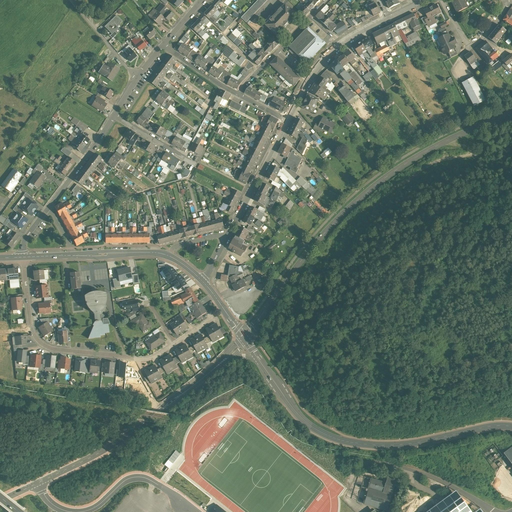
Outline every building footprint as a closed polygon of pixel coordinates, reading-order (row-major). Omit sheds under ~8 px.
[(258,0),(241,18),(246,23),(268,0),(258,0)] [(339,0),(337,3),(345,10),(350,4),(344,0),(339,0)] [(388,0),(384,0),(389,9),(394,6),(391,0),(390,0),(389,1),(388,0)] [(314,7),(309,2),(307,4),(305,6),(310,11),(314,7)] [(371,5),(368,6),(371,11),(377,8),(375,3),(371,5)] [(465,3),(455,8),(457,13),(467,8),(465,3)] [(162,4),(156,10),(165,18),(169,21),(174,15),(169,11),(167,13),(164,10),(166,8),(162,4)] [(285,4),(266,25),(277,35),(297,15),(285,4)] [(432,8),(424,12),(427,17),(425,18),(424,19),(427,23),(429,26),(436,23),(432,17),(440,13),(436,5),(432,7),(432,8)] [(212,6),(208,10),(213,15),(217,11),(215,9),(212,6)] [(305,6),(301,9),(299,11),(298,12),(304,18),(310,11),(305,6)] [(377,8),(371,11),(372,13),(374,16),(380,13),(377,8)] [(511,10),(510,9),(503,20),(510,25),(511,22),(511,10)] [(213,15),(208,10),(204,14),(209,19),(212,16),(213,15)] [(157,11),(151,18),(154,21),(155,22),(159,25),(162,22),(161,22),(165,18),(157,11)] [(323,14),(321,11),(315,16),(320,21),(325,15),(323,14)] [(419,26),(413,14),(406,17),(409,22),(410,22),(413,29),(419,26)] [(325,15),(320,21),(324,24),(329,19),(327,17),(325,15)] [(116,16),(105,27),(112,34),(114,32),(118,29),(116,27),(122,22),(116,16)] [(224,20),(230,26),(234,21),(229,16),(224,20)] [(406,17),(393,23),(394,24),(396,28),(404,42),(407,40),(401,29),(407,26),(409,22),(406,17)] [(202,22),(199,19),(195,24),(200,29),(205,25),(202,22)] [(329,19),(324,24),(328,28),(333,23),(331,21),(329,19)] [(343,22),(336,26),(337,27),(334,30),(339,35),(348,30),(343,22)] [(333,23),(328,28),(332,32),(334,30),(337,27),(336,26),(333,23)] [(200,29),(195,24),(191,28),(196,33),(200,29)] [(394,24),(382,30),(384,34),(390,31),(396,28),(394,24)] [(499,25),(488,38),(495,44),(506,32),(499,25)] [(241,34),(244,31),(239,26),(229,36),(238,46),(242,42),(241,41),(245,38),(241,34)] [(152,28),(145,34),(150,39),(157,34),(152,28)] [(396,28),(390,31),(393,38),(399,35),(397,32),(398,31),(396,28)] [(445,28),(440,31),(443,37),(448,34),(445,28)] [(205,33),(200,29),(196,33),(201,37),(205,33)] [(306,30),(289,47),(298,56),(315,38),(314,37),(306,30)] [(382,30),(373,35),(377,43),(377,42),(383,40),(386,38),(384,34),(382,30)] [(450,40),(448,34),(443,37),(440,38),(444,46),(441,47),(441,48),(443,54),(445,54),(448,53),(448,52),(454,49),(453,45),(456,44),(454,38),(450,40)] [(229,42),(224,36),(222,38),(220,35),(217,38),(225,46),(229,42)] [(188,38),(184,36),(181,40),(185,44),(189,39),(188,38)] [(368,37),(361,42),(366,50),(369,47),(373,45),(368,37)] [(137,41),(135,38),(132,41),(137,47),(139,44),(142,41),(140,40),(140,39),(137,41)] [(274,38),(268,44),(273,49),(274,49),(280,43),(274,38)] [(319,38),(317,40),(315,38),(298,56),(306,64),(326,44),(322,40),(322,41),(319,38)] [(142,41),(139,44),(137,47),(140,51),(146,46),(142,41)] [(361,42),(353,47),(359,56),(362,54),(367,51),(366,50),(361,42)] [(494,65),(492,62),(498,57),(485,42),(477,49),(486,61),(489,65),(494,71),(496,70),(498,69),(494,65)] [(180,48),(178,51),(183,54),(187,47),(183,44),(180,48)] [(266,47),(264,48),(269,53),(273,49),(268,44),(266,47)] [(386,46),(375,51),(376,54),(377,56),(388,50),(387,48),(386,46)] [(187,47),(183,54),(187,58),(190,54),(192,51),(187,47)] [(269,53),(264,48),(263,50),(261,52),(266,57),(269,53)] [(130,49),(124,54),(131,62),(137,56),(130,49)] [(229,49),(226,54),(225,53),(224,55),(228,58),(233,52),(229,49)] [(454,49),(448,52),(448,53),(450,58),(457,55),(454,49)] [(348,50),(343,55),(349,62),(352,66),(355,63),(356,62),(354,59),(355,58),(348,50)] [(362,54),(373,69),(378,66),(374,62),(369,54),(367,51),(362,54)] [(233,52),(228,58),(233,62),(236,59),(238,56),(233,52)] [(259,55),(257,56),(262,61),(266,57),(261,52),(259,55)] [(476,60),(471,52),(464,57),(469,64),(476,60)] [(377,56),(376,54),(373,55),(372,53),(369,54),(374,62),(378,60),(377,56)] [(511,55),(511,54),(503,62),(507,66),(511,61),(511,55)] [(170,55),(166,60),(173,65),(175,62),(176,60),(170,55)] [(197,59),(194,62),(199,66),(204,59),(199,55),(197,59)] [(349,62),(343,55),(336,60),(342,68),(347,64),(349,62)] [(262,61),(257,56),(257,57),(255,58),(253,61),(258,65),(262,61)] [(237,63),(241,66),(246,60),(242,57),(239,61),(237,63)] [(293,73),(277,57),(270,65),(271,64),(279,72),(278,72),(278,73),(279,72),(287,79),(293,73)] [(204,59),(199,66),(204,69),(206,66),(206,65),(208,62),(206,61),(206,60),(204,59)] [(173,65),(166,60),(163,64),(169,69),(171,67),(173,65)] [(336,60),(330,67),(336,75),(339,73),(344,69),(342,68),(336,60)] [(476,60),(469,64),(473,70),(475,68),(479,65),(476,60)] [(486,61),(480,65),(483,70),(489,65),(486,61)] [(107,68),(102,75),(111,81),(119,70),(109,64),(107,68)] [(163,64),(159,69),(166,74),(168,71),(169,69),(163,64)] [(353,72),(347,64),(342,68),(344,69),(348,74),(349,75),(353,72)] [(382,72),(378,66),(373,69),(374,70),(378,75),(382,72)] [(215,68),(213,67),(209,73),(214,76),(218,70),(215,68)] [(166,74),(159,69),(156,73),(162,78),(164,76),(166,74)] [(348,74),(344,69),(339,73),(343,78),(348,74)] [(222,73),(218,70),(214,76),(218,79),(222,73)] [(378,75),(374,70),(370,73),(372,76),(375,80),(377,79),(380,77),(378,75)] [(224,71),(222,73),(218,79),(223,82),(229,73),(224,71)] [(247,72),(238,82),(241,83),(250,74),(247,72)] [(362,83),(353,72),(349,75),(352,79),(358,87),(360,85),(362,83)] [(162,78),(156,73),(152,77),(159,82),(161,80),(162,78)] [(232,75),(229,73),(223,82),(227,85),(231,78),(232,75)] [(287,79),(286,80),(293,86),(295,84),(296,84),(298,81),(300,79),(293,73),(287,79)] [(159,82),(152,77),(149,82),(156,87),(157,85),(159,82)] [(327,83),(328,83),(320,77),(315,84),(325,91),(326,89),(330,85),(327,83)] [(231,78),(227,85),(232,87),(236,81),(231,78)] [(172,90),(175,87),(165,79),(163,81),(166,84),(165,85),(169,89),(170,87),(172,90)] [(358,87),(352,79),(348,82),(358,94),(360,93),(362,91),(359,88),(358,87)] [(477,89),(475,84),(476,83),(474,81),(473,82),(472,79),(464,83),(465,86),(464,86),(465,89),(467,88),(469,94),(468,94),(470,97),(471,96),(475,105),(483,101),(479,92),(480,91),(479,89),(477,89)] [(238,82),(236,81),(232,87),(237,90),(241,83),(238,82)] [(325,91),(315,84),(310,92),(312,94),(313,93),(316,96),(316,95),(322,99),(324,97),(327,93),(325,91)] [(354,98),(344,86),(338,91),(348,103),(354,98)] [(205,97),(211,100),(214,93),(202,87),(200,90),(207,93),(205,97)] [(104,88),(100,95),(109,100),(113,93),(104,88)] [(221,90),(217,96),(220,98),(223,99),(226,93),(221,90)] [(258,92),(253,90),(251,93),(249,96),(254,99),(258,92)] [(162,92),(159,96),(165,101),(167,99),(169,97),(162,92)] [(263,95),(258,92),(254,99),(259,101),(263,95)] [(231,95),(226,93),(223,99),(225,100),(227,102),(231,95)] [(318,100),(308,95),(303,104),(302,105),(301,107),(302,108),(304,110),(305,109),(312,113),(314,109),(315,109),(316,106),(315,106),(318,100)] [(165,101),(159,96),(155,101),(162,106),(164,104),(165,101)] [(285,103),(275,98),(272,102),(270,106),(281,112),(285,103)] [(103,103),(96,99),(95,101),(92,106),(95,108),(96,109),(97,110),(98,110),(101,112),(105,105),(103,103)] [(203,115),(206,111),(198,105),(195,109),(203,115)] [(142,116),(146,119),(152,112),(148,108),(142,116)] [(348,114),(343,119),(348,125),(353,120),(348,114)] [(142,116),(136,122),(141,126),(144,123),(146,119),(142,116)] [(278,120),(271,117),(270,119),(268,122),(276,125),(278,120)] [(330,122),(323,118),(320,125),(318,128),(321,130),(323,131),(323,130),(327,133),(330,128),(330,126),(332,122),(330,122)] [(304,123),(296,119),(292,127),(301,131),(302,129),(301,129),(303,125),(304,123)] [(82,124),(79,122),(75,127),(76,128),(83,134),(88,127),(82,123),(82,124)] [(276,125),(268,122),(266,127),(270,129),(272,129),(272,130),(273,131),(276,125)] [(161,128),(155,124),(152,129),(150,128),(148,130),(156,135),(161,128)] [(266,127),(264,126),(263,129),(262,131),(269,134),(272,130),(272,129),(270,129),(266,127)] [(50,127),(47,130),(52,135),(55,131),(50,127)] [(301,131),(292,127),(288,135),(296,139),(297,136),(298,134),(300,135),(302,138),(298,146),(301,147),(300,149),(304,151),(306,147),(305,146),(307,142),(308,141),(307,141),(308,140),(307,140),(305,136),(301,131)] [(83,134),(76,128),(70,135),(77,140),(81,135),(82,135),(83,134)] [(167,131),(161,128),(156,135),(164,140),(166,138),(164,136),(167,131)] [(130,130),(125,137),(130,141),(133,138),(135,134),(130,130)] [(269,134),(262,131),(260,133),(259,135),(267,139),(269,134)] [(312,136),(316,141),(320,138),(316,133),(312,136)] [(81,135),(77,140),(85,145),(89,141),(82,135),(81,135)] [(267,139),(259,135),(258,138),(257,140),(264,144),(267,139)] [(171,144),(171,145),(176,148),(181,140),(176,137),(173,141),(171,144)] [(151,144),(143,139),(142,141),(144,143),(141,148),(146,151),(151,144)] [(283,144),(291,148),(293,145),(286,139),(283,144)] [(85,145),(77,140),(72,146),(80,152),(85,145)] [(181,140),(176,148),(181,150),(183,147),(185,143),(181,140)] [(264,144),(257,140),(256,142),(254,145),(262,149),(264,144)] [(121,144),(117,150),(121,154),(126,148),(121,144)] [(159,149),(151,144),(146,151),(152,155),(156,150),(158,151),(159,149)] [(194,144),(190,151),(195,154),(199,146),(196,145),(194,144)] [(291,148),(283,144),(278,153),(284,156),(283,158),(286,159),(286,157),(288,159),(291,154),(289,153),(291,148)] [(262,149),(254,145),(253,148),(252,150),(259,154),(262,149)] [(72,152),(64,146),(61,151),(68,157),(72,152)] [(199,146),(195,154),(200,156),(204,149),(201,148),(199,146)] [(323,158),(332,152),(329,148),(320,154),(323,158)] [(259,154),(252,150),(251,150),(250,152),(249,155),(257,159),(259,154)] [(292,151),(291,154),(288,159),(285,165),(291,168),(290,170),(296,174),(298,169),(297,169),(302,159),(294,155),(296,153),(292,151)] [(171,156),(166,153),(166,154),(164,157),(162,160),(167,163),(171,156)] [(101,159),(95,154),(91,158),(98,163),(100,161),(101,159)] [(121,160),(115,155),(111,159),(118,164),(120,162),(121,160)] [(257,159),(249,155),(248,157),(247,160),(254,164),(257,159)] [(176,159),(171,156),(167,163),(172,166),(176,159)] [(68,157),(63,164),(69,169),(74,162),(68,157)] [(98,163),(91,158),(88,163),(95,168),(97,165),(98,163)] [(111,159),(108,164),(115,169),(116,167),(118,164),(111,159)] [(180,161),(176,159),(172,166),(175,169),(177,166),(180,161)] [(254,164),(247,160),(245,163),(244,165),(252,169),(254,164)] [(95,168),(88,163),(85,167),(91,172),(93,170),(95,168)] [(43,167),(38,164),(34,169),(38,172),(39,172),(43,167)] [(69,169),(63,164),(58,170),(64,175),(69,169)] [(277,166),(273,164),(269,172),(277,176),(278,173),(280,173),(281,170),(280,170),(276,168),(277,166)] [(252,169),(244,165),(243,167),(241,170),(243,171),(249,174),(249,173),(252,169)] [(91,172),(85,167),(81,171),(88,176),(90,174),(91,172)] [(185,169),(182,174),(188,177),(191,172),(185,169)] [(20,176),(12,170),(1,186),(10,193),(13,188),(12,187),(20,176)] [(88,176),(81,171),(78,176),(85,181),(86,179),(88,176)] [(249,174),(243,171),(242,173),(241,176),(248,179),(251,174),(249,173),(249,174)] [(38,172),(29,183),(37,189),(45,177),(39,172),(38,172)] [(277,176),(269,172),(265,178),(272,181),(274,182),(276,178),(281,180),(281,179),(280,179),(281,178),(277,176)] [(316,172),(312,174),(317,183),(322,180),(316,172)] [(286,179),(282,174),(280,173),(278,173),(277,176),(281,178),(280,179),(281,179),(285,183),(288,180),(288,179),(287,178),(286,179)] [(85,181),(78,176),(74,180),(81,185),(83,183),(85,181)] [(248,179),(241,176),(239,178),(238,181),(246,184),(248,179)] [(297,182),(291,176),(288,179),(288,180),(285,183),(291,189),(297,182)] [(280,185),(274,182),(272,181),(271,184),(276,187),(279,190),(280,185)] [(297,182),(291,189),(294,192),(301,186),(297,182)] [(270,187),(263,183),(258,193),(265,196),(267,193),(270,187)] [(326,210),(316,200),(324,192),(319,187),(309,197),(324,212),(326,210)] [(241,193),(234,190),(232,192),(231,195),(238,199),(241,193)] [(284,196),(274,191),(272,196),(270,199),(273,200),(275,202),(280,204),(284,196)] [(33,199),(25,193),(23,196),(26,199),(26,198),(31,202),(33,199)] [(265,196),(258,193),(254,201),(263,205),(267,197),(265,196)] [(238,199),(231,195),(229,198),(228,200),(236,203),(238,199)] [(270,199),(267,197),(263,205),(266,207),(268,204),(270,205),(273,200),(270,199)] [(20,207),(24,210),(31,216),(37,207),(31,202),(26,198),(26,199),(20,207)] [(236,203),(228,200),(226,205),(229,206),(233,209),(236,203)] [(61,203),(54,207),(57,212),(64,208),(63,206),(61,203)] [(24,210),(20,207),(17,205),(15,207),(22,213),(24,210)] [(258,210),(251,207),(247,214),(254,218),(258,210)] [(64,208),(57,212),(59,217),(67,213),(64,208)] [(263,213),(258,210),(254,218),(255,218),(254,218),(261,221),(265,214),(263,213)] [(20,215),(18,213),(17,214),(16,215),(15,215),(14,216),(13,217),(13,218),(13,220),(12,221),(11,221),(18,226),(21,228),(27,221),(20,215)] [(67,213),(59,217),(62,222),(69,218),(68,215),(67,213)] [(254,218),(247,214),(243,221),(251,225),(254,218)] [(69,218),(62,222),(65,226),(72,222),(71,220),(69,218)] [(12,221),(10,220),(8,223),(15,229),(18,226),(11,221),(12,221)] [(72,222),(65,226),(68,231),(75,227),(73,224),(72,222)] [(75,227),(68,231),(70,236),(78,232),(75,227)] [(248,231),(240,227),(235,236),(244,240),(248,231)] [(269,227),(265,230),(272,237),(276,234),(269,227)] [(13,231),(4,243),(10,247),(19,236),(13,231)] [(265,231),(263,234),(270,239),(272,237),(265,231)] [(78,232),(70,236),(73,241),(80,237),(79,234),(78,232)] [(244,240),(235,236),(230,247),(230,249),(233,250),(233,251),(235,253),(235,254),(240,256),(242,251),(244,252),(246,248),(242,246),(245,241),(244,240)] [(80,237),(73,241),(76,246),(83,242),(82,239),(80,237)] [(239,267),(229,265),(226,281),(228,281),(230,280),(229,278),(236,275),(242,272),(238,272),(239,267)] [(131,268),(123,270),(126,280),(133,279),(132,276),(131,268)] [(172,282),(179,277),(173,268),(164,274),(170,283),(172,282)] [(17,269),(5,270),(6,280),(9,280),(18,279),(17,269)] [(119,282),(126,280),(123,270),(117,271),(118,278),(119,282)] [(247,270),(242,272),(243,275),(246,281),(248,280),(251,278),(249,274),(247,270)] [(43,271),(34,272),(35,281),(39,280),(44,280),(44,279),(43,271)] [(79,272),(70,273),(71,285),(80,284),(79,272)] [(179,277),(172,282),(178,291),(188,284),(182,275),(179,277)] [(236,275),(229,278),(230,280),(233,285),(239,282),(237,278),(236,275)] [(18,279),(9,280),(10,288),(19,288),(18,279)] [(243,281),(240,283),(239,282),(233,285),(236,292),(246,286),(243,281)] [(47,285),(35,287),(36,299),(48,297),(47,285)] [(190,288),(185,291),(187,294),(181,297),(184,303),(185,302),(189,308),(190,307),(199,301),(192,292),(192,291),(190,288)] [(91,292),(92,293),(88,294),(88,295),(85,296),(85,301),(87,306),(90,310),(94,313),(95,322),(100,321),(99,319),(99,315),(100,315),(101,313),(103,312),(104,309),(105,306),(104,306),(104,304),(105,302),(105,300),(105,298),(105,295),(104,294),(101,293),(100,293),(96,292),(96,291),(91,292)] [(181,297),(171,302),(173,308),(178,306),(181,304),(184,303),(181,297)] [(18,298),(11,299),(12,309),(21,308),(20,298),(18,298)] [(137,300),(123,304),(123,307),(123,308),(124,308),(124,311),(133,309),(139,307),(137,300)] [(202,307),(199,301),(190,307),(194,313),(202,307)] [(44,304),(39,305),(40,313),(43,313),(45,313),(46,313),(50,312),(49,304),(49,303),(44,304)] [(202,307),(194,313),(197,318),(198,319),(201,316),(206,313),(202,307)] [(142,315),(137,318),(132,321),(135,326),(138,325),(142,332),(146,330),(152,326),(149,322),(147,323),(142,315)] [(182,318),(176,322),(182,331),(188,327),(184,321),(182,318)] [(100,321),(95,322),(94,322),(92,325),(93,326),(93,327),(91,333),(90,333),(88,339),(89,339),(100,338),(100,336),(105,335),(104,333),(109,333),(108,325),(109,324),(107,319),(99,319),(100,321)] [(49,325),(47,322),(43,325),(39,328),(44,336),(52,331),(49,326),(49,325)] [(182,331),(176,322),(171,326),(170,326),(173,330),(176,335),(182,331)] [(220,329),(217,324),(211,327),(218,339),(223,336),(223,334),(220,329)] [(218,339),(211,327),(206,330),(209,336),(212,342),(213,342),(218,339)] [(66,331),(58,332),(59,343),(67,342),(67,336),(66,331)] [(160,333),(155,336),(152,338),(153,340),(147,344),(151,350),(165,341),(160,333)] [(204,339),(201,335),(196,338),(202,349),(208,346),(204,339)] [(26,336),(16,337),(16,345),(19,345),(26,344),(26,336)] [(202,349),(196,338),(190,341),(193,346),(196,351),(197,352),(202,349)] [(188,349),(186,345),(180,348),(187,360),(192,357),(191,354),(188,349)] [(187,360),(180,348),(175,351),(178,356),(181,362),(181,363),(187,360)] [(26,352),(18,351),(17,361),(19,361),(23,361),(25,362),(25,356),(26,352)] [(40,356),(31,355),(31,359),(30,366),(39,367),(40,364),(40,356)] [(54,368),(55,356),(46,355),(45,364),(45,367),(54,368)] [(173,359),(171,355),(165,358),(172,370),(177,367),(173,359)] [(66,358),(62,357),(61,360),(60,368),(61,368),(65,369),(66,370),(68,370),(69,368),(69,366),(69,359),(66,359),(66,358)] [(172,370),(165,358),(160,361),(163,367),(166,372),(166,373),(172,370)] [(79,359),(77,359),(76,360),(75,370),(83,371),(84,371),(84,365),(85,360),(80,360),(79,359)] [(95,361),(91,361),(91,364),(90,372),(97,372),(97,367),(99,368),(100,361),(95,360),(95,361)] [(114,363),(106,362),(106,363),(105,372),(105,373),(113,374),(114,363)] [(119,377),(125,378),(125,375),(126,365),(127,363),(120,363),(119,370),(119,377)] [(126,365),(125,375),(138,377),(135,373),(132,366),(126,365)] [(158,370),(155,366),(150,369),(156,380),(162,377),(160,375),(158,370)] [(156,380),(150,369),(145,372),(147,376),(150,381),(151,383),(156,380)] [(168,460),(173,464),(180,455),(176,451),(168,460)] [(371,479),(364,504),(387,511),(396,480),(387,478),(385,483),(371,479)] [(459,499),(451,494),(427,511),(476,511),(474,510),(466,504),(459,499)]
